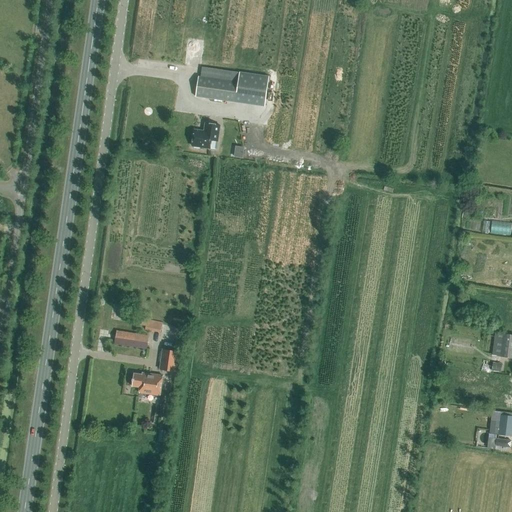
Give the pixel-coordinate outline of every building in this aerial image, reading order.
[(235,102),(238,82),(198,77),(195,97),(235,102)] [(192,146),(210,149),(211,141),(218,142),(220,126),(205,124),(204,131),(195,130),(192,146)] [(232,156),(242,158),(244,146),(234,145),(232,156)] [(157,321),(147,320),(145,330),(155,331),(157,321)] [(146,349),(148,336),(117,331),(115,344),(146,349)] [(511,358),(511,334),(495,332),(491,356),(511,358)] [(451,336),(449,349),(473,354),(475,341),(451,336)] [(179,351),(162,349),(159,370),(176,372),(179,351)] [(502,364),(493,363),(491,372),(500,373),(502,364)] [(142,375),(134,374),(132,386),(140,387),(139,393),(160,396),(163,376),(142,373),(142,375)] [(490,421),(489,434),(498,435),(511,436),(511,416),(500,415),(500,422),(490,421)] [(511,441),(496,439),(495,446),(511,448),(511,441)]
